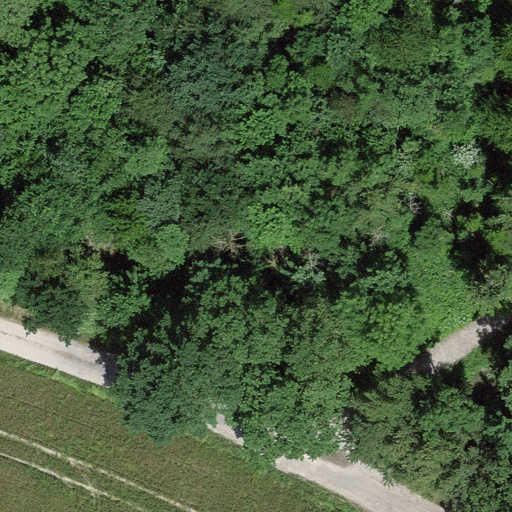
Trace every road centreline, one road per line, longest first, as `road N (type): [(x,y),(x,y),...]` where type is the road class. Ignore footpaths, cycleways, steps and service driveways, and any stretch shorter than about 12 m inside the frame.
road 1 (track): [(0,303),(74,322),(420,511)]
road 2 (track): [(304,448),(511,307)]
